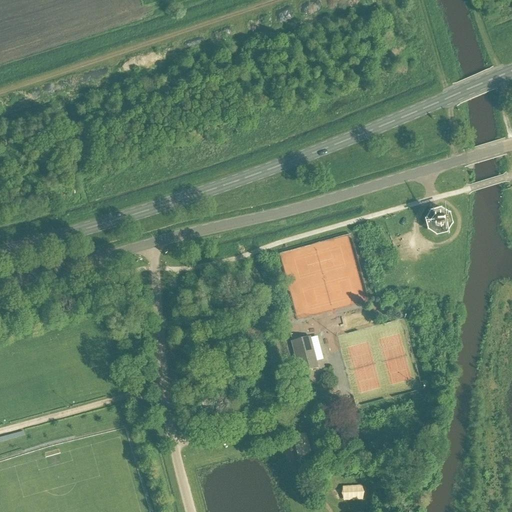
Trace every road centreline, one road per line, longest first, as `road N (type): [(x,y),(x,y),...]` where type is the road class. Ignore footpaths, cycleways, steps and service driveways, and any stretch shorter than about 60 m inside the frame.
road 1 (primary): [(0,253),(255,175),(511,72)]
road 2 (tertiary): [(150,244),(511,146)]
road 3 (track): [(283,0),(0,93)]
road 4 (residential): [(150,244),(166,424),(189,511)]
road 5 (track): [(417,0),(445,83),(459,161)]
road 6 (tertiary): [(0,286),(150,244)]
road 7 (track): [(511,144),(501,76),(474,0)]
